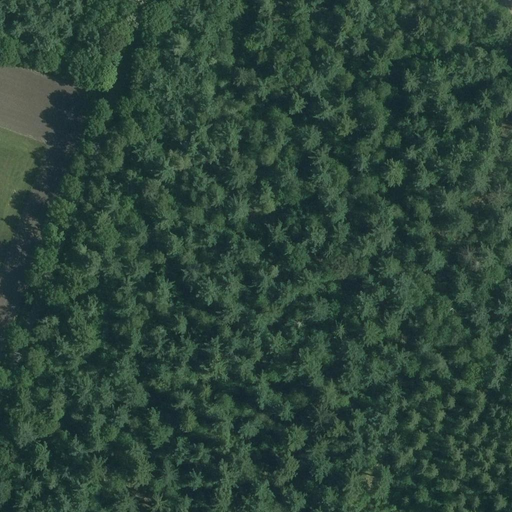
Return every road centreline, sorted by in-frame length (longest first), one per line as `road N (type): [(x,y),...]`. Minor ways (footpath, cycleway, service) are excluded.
road 1 (track): [(107,118),(399,323),(511,430)]
road 2 (unclassified): [(0,404),(151,0)]
road 3 (track): [(361,511),(387,448),(416,313),(511,116)]
road 4 (track): [(158,511),(7,385)]
